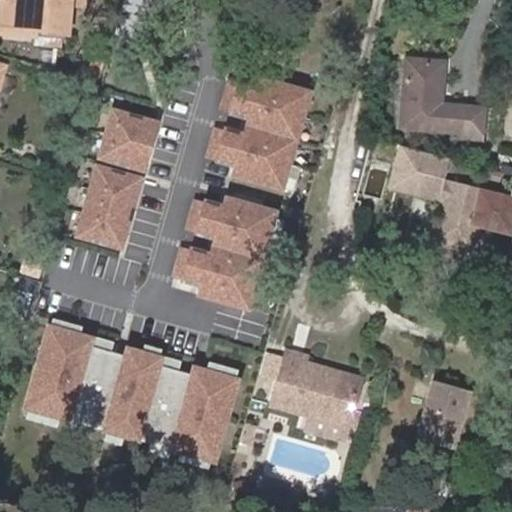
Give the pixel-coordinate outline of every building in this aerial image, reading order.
[(0,0),(0,28),(25,31),(25,26),(54,28),(56,0),(0,0)] [(135,0),(112,0),(105,28),(126,34),(135,0)] [(44,39),(44,28),(25,26),(25,31),(26,37),(44,39)] [(444,100),(446,58),(410,55),(406,121),(485,128),(487,104),(444,100)] [(214,124),(205,156),(232,164),(230,173),(278,187),(306,89),(257,75),(255,84),(227,76),(219,106),(246,114),(241,132),(214,124)] [(98,156),(141,168),(154,122),(111,110),(98,156)] [(67,143),(57,140),(50,163),(60,166),(67,143)] [(511,197),(446,180),(452,158),(398,144),(387,188),(442,202),(433,238),(460,245),(469,240),(474,219),(509,228),(511,218),(511,197)] [(76,236),(119,248),(138,180),(95,167),(76,236)] [(244,305),(272,209),(223,196),(221,205),(193,197),(185,227),(212,235),(207,252),(180,245),(171,275),(199,282),(196,291),(244,305)] [(93,340),(48,327),(25,408),(213,462),(236,381),(191,368),(189,375),(158,366),(160,359),(127,350),(125,356),(91,347),(93,340)] [(350,424),(364,376),(308,360),(310,354),(290,349),(275,401),(350,424)] [(468,395),(431,386),(417,445),(454,453),(468,395)]
